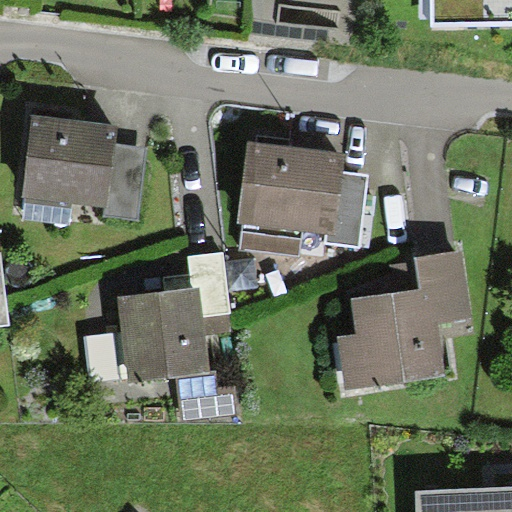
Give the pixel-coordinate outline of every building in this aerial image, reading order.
[(511,0),(430,0),(431,22),(511,20),(511,0)] [(107,206),(116,145),(119,126),(33,115),(22,201),(72,207),(73,202),(107,206)] [(303,232),(327,236),(335,236),(343,173),(345,155),(249,142),(240,222),(245,224),(242,249),(299,255),(303,232)] [(116,145),(107,206),(106,218),(138,222),(148,149),(116,145)] [(368,176),(343,173),(335,236),(327,236),(326,241),(360,245),(368,176)] [(420,291),(355,300),(359,335),(339,338),(347,392),(451,377),(445,338),(474,334),(462,250),(415,257),(420,291)] [(0,322),(10,322),(1,252),(0,251),(0,322)] [(204,315),(231,313),(224,253),(189,257),(191,275),(192,288),(201,287),(204,315)] [(192,288),(191,275),(166,278),(167,292),(121,297),(130,382),(211,374),(207,336),(233,333),(231,313),(204,315),(201,287),(192,288)] [(511,511),(511,489),(419,493),(419,511),(511,511)]
